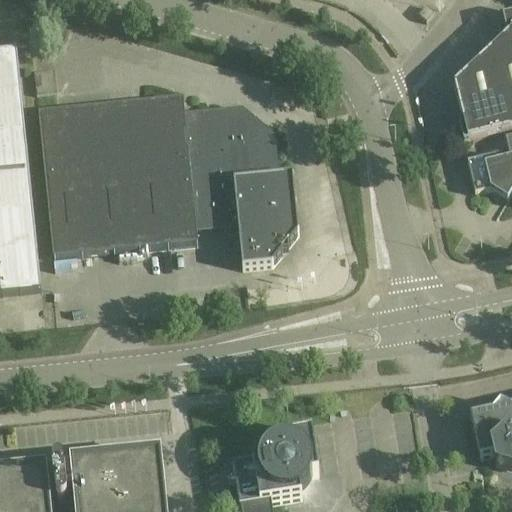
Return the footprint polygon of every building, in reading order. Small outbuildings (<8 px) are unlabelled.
[(426,10),(419,19),(426,26),(434,17),(426,10)] [(508,40),(454,90),(468,146),(511,135),(511,19),(503,21),(508,40)] [(17,55),(0,56),(0,298),(41,295),(17,55)] [(36,99),(56,97),(54,75),(34,77),(36,99)] [(183,104),(39,119),(54,264),(198,249),(197,234),(238,230),(243,274),(273,271),(299,239),(293,180),(278,181),(274,139),(242,113),(185,119),(183,104)] [(508,200),(507,205),(508,205),(511,198),(511,142),(506,144),(509,156),(468,166),(475,198),(504,193),(502,198),(508,200)] [(511,410),(471,420),(480,462),(493,459),(495,470),(511,475),(511,410)] [(266,466),(233,471),(239,511),(271,511),(271,508),(302,503),(300,491),(307,482),(319,480),(313,438),(270,444),(272,457),(266,466)] [(60,503),(60,500),(67,500),(68,511),(165,511),(160,459),(57,470),(56,469),(56,468),(55,467),(54,466),(52,466),(51,466),(50,466),(49,467),(48,468),(47,468),(46,470),(46,471),(0,475),(0,511),(42,511),(42,502),(49,501),(49,504),(50,505),(50,506),(52,508),(53,508),(54,509),(55,509),(56,508),(57,508),(59,507),(60,505),(60,503)]
